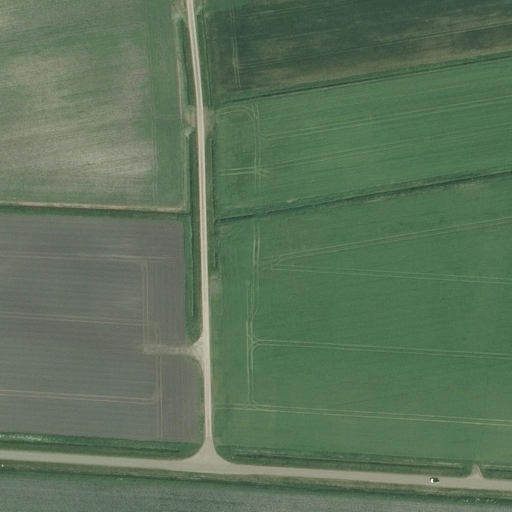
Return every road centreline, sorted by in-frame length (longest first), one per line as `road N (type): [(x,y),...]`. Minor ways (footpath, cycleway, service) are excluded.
road 1 (unclassified): [(208,468),(199,104),(188,0)]
road 2 (unclassified): [(511,486),(208,468)]
road 3 (unclassified): [(208,468),(0,455)]
